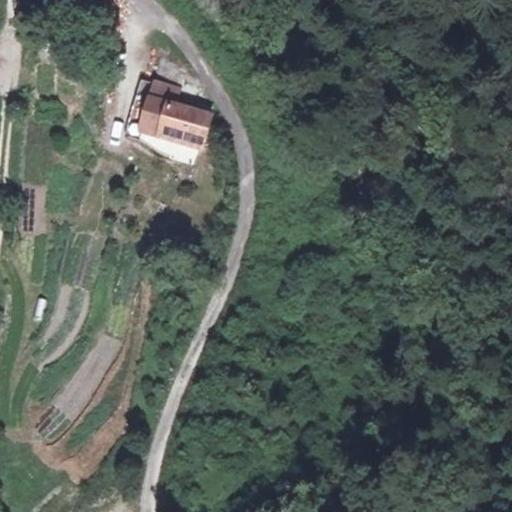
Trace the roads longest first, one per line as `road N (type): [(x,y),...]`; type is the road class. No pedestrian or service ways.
road 1 (track): [(238,118),(251,161),(243,235),(161,423),(155,511)]
road 2 (track): [(15,0),(0,226)]
road 3 (unclassified): [(141,0),(188,45),(238,118)]
